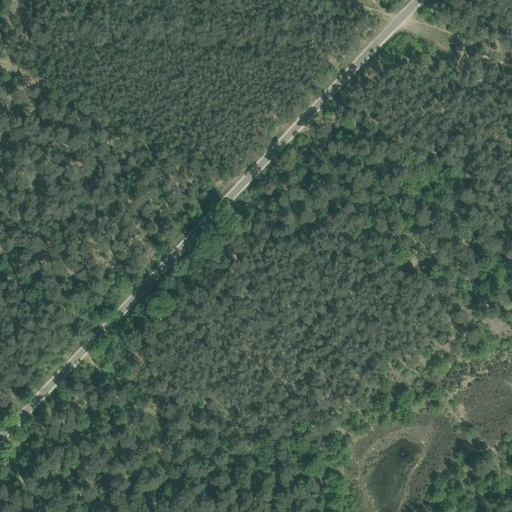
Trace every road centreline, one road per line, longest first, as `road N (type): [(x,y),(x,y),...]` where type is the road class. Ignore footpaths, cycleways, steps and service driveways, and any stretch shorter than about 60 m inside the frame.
road 1 (unclassified): [(0,436),(415,0)]
road 2 (unknown): [(308,511),(302,478),(265,426),(103,371),(77,317),(0,271)]
